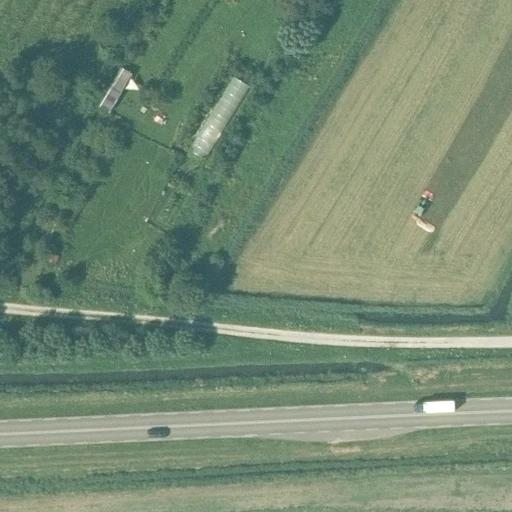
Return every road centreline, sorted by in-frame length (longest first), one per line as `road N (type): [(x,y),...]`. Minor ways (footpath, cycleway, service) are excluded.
road 1 (unclassified): [(511,342),(312,339),(0,307)]
road 2 (primary): [(511,412),(0,435)]
